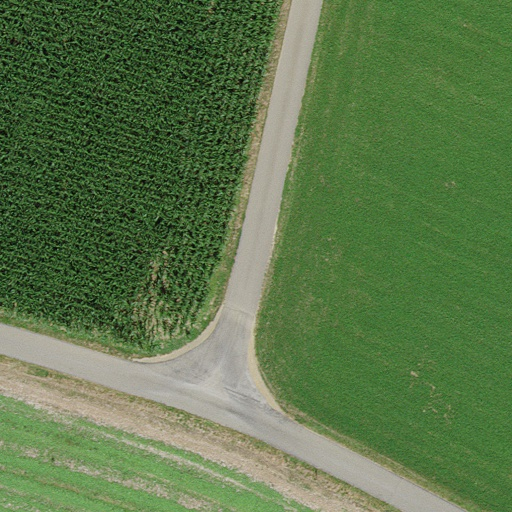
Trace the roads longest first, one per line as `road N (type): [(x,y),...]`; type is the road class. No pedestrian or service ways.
road 1 (track): [(302,0),(213,401),(420,511)]
road 2 (unclassified): [(213,401),(0,343)]
